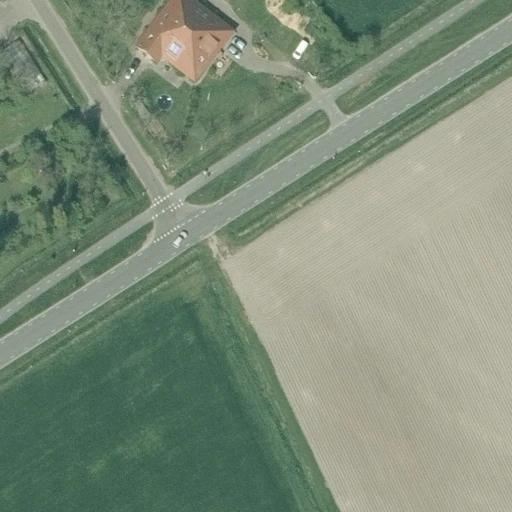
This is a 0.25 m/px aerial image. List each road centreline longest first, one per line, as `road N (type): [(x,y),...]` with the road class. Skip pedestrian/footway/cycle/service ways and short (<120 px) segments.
road 1 (tertiary): [(186,239),(511,31)]
road 2 (unclassified): [(186,239),(31,0)]
road 3 (tertiary): [(0,359),(186,239)]
